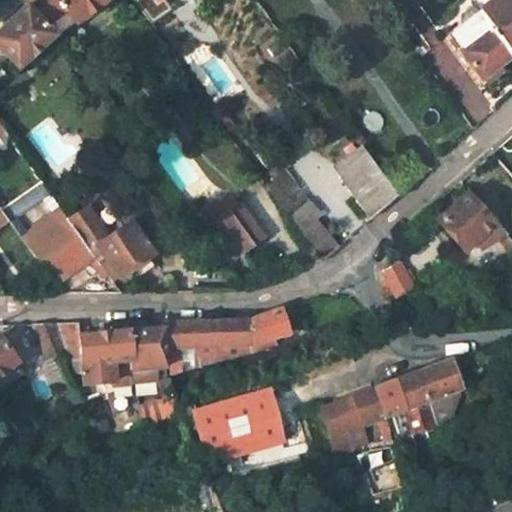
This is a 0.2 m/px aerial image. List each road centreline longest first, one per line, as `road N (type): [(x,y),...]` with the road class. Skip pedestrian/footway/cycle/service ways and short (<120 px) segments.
road 1 (residential): [(0,308),(250,304),(343,266)]
road 2 (residential): [(343,266),(511,112)]
road 3 (unclassified): [(343,266),(396,343),(511,337)]
road 4 (unknown): [(470,149),(347,0)]
